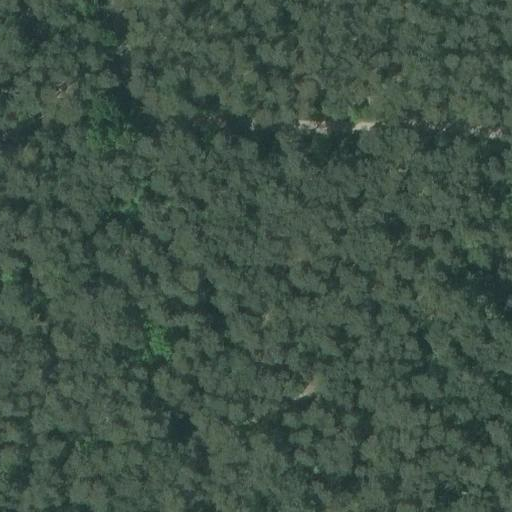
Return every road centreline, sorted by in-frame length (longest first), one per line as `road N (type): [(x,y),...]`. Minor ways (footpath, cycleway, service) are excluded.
road 1 (track): [(134,126),(188,511)]
road 2 (track): [(511,138),(134,126)]
